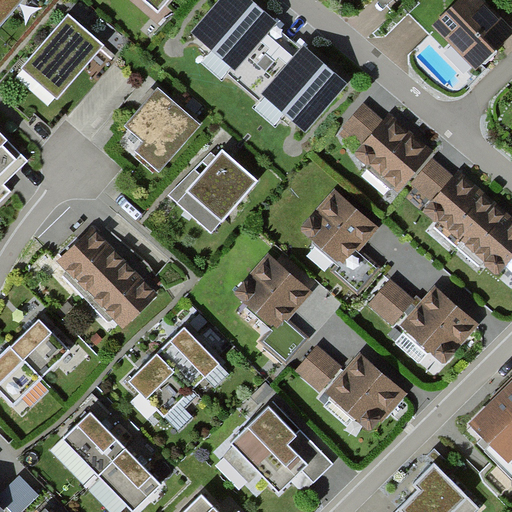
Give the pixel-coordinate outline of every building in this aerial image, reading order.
[(0,0),(0,21),(18,0),(0,0)] [(139,0),(158,15),(170,0),(139,0)] [(347,84),(250,0),(224,0),(195,34),(306,131),(347,84)] [(480,70),(511,35),(511,27),(498,15),(482,0),(456,0),(432,26),(480,70)] [(63,19),(19,68),(54,99),(102,46),(68,14),(63,19)] [(196,122),(155,87),(144,101),(123,125),(140,140),(131,150),(154,170),(196,122)] [(380,123),(361,107),(341,130),(361,146),(351,158),(397,195),(431,154),(401,130),(385,116),(380,123)] [(5,138),(0,132),(0,195),(7,189),(0,182),(25,158),(5,138)] [(257,178),(223,148),(215,157),(211,153),(174,195),(212,228),(257,178)] [(450,179),(430,161),(407,187),(430,206),(421,216),(493,279),(502,269),(511,277),(511,221),(470,185),(455,173),(450,179)] [(349,203),(332,189),(297,228),(336,263),(330,270),(357,293),(380,268),(358,249),(377,228),(349,203)] [(102,240),(90,227),(54,261),(117,328),(153,294),(145,285),(102,240)] [(283,267),(269,255),(233,295),(270,328),(260,339),(285,361),(306,337),(286,320),(311,292),(283,267)] [(388,280),(366,304),(398,333),(401,329),(442,365),(477,326),(462,313),(431,286),(415,304),(388,280)] [(4,353),(0,357),(0,396),(9,407),(67,353),(38,322),(30,329),(4,353)] [(216,361),(181,324),(173,332),(145,358),(124,378),(159,415),(216,361)] [(344,370),(316,345),(293,370),(322,395),(325,392),(369,430),(403,392),(388,379),(359,353),(344,370)] [(511,381),(471,421),(511,463),(511,381)] [(296,436),(268,406),(230,443),(277,492),(298,473),(302,469),(307,463),(288,444),(296,436)] [(106,427),(89,410),(59,437),(130,509),(160,482),(141,463),(106,427)] [(296,436),(288,444),(307,463),(302,469),(315,482),(333,464),(301,431),(296,436)] [(453,465),(435,446),(427,454),(435,463),(429,469),(412,485),(416,489),(391,511),(471,511),(478,505),(446,472),(453,465)] [(0,511),(6,511),(7,511),(5,509),(7,507),(11,511),(21,511),(39,495),(20,476),(0,496),(0,511)] [(219,511),(202,493),(181,511),(243,511),(239,507),(233,511),(219,511)]
